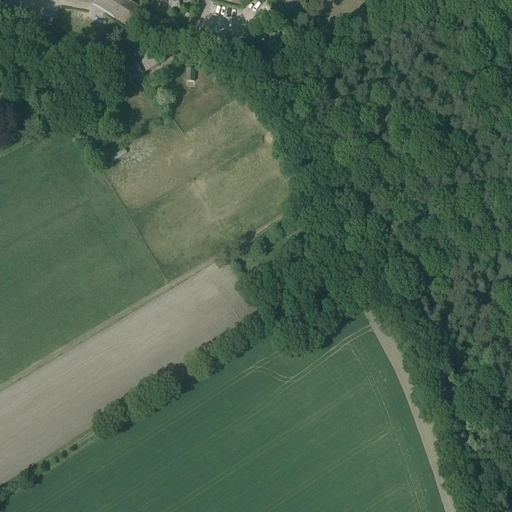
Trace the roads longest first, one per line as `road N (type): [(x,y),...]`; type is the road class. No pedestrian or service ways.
road 1 (track): [(0,493),(268,318)]
road 2 (track): [(316,126),(362,222),(451,360)]
road 3 (unclassified): [(190,41),(58,41),(0,17)]
